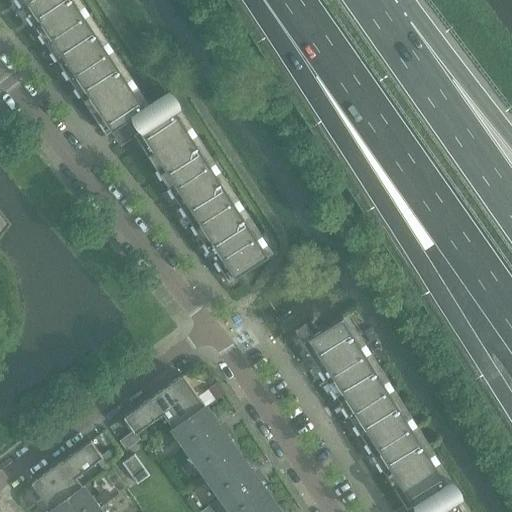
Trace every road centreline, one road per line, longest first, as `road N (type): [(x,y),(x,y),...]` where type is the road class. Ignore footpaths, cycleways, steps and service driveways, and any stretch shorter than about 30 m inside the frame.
road 1 (motorway): [(272,0),(321,100),(511,408)]
road 2 (motorway): [(289,0),(511,317)]
road 3 (residential): [(212,329),(0,69)]
road 4 (residential): [(0,478),(212,329)]
road 5 (motorway): [(511,201),(371,0)]
road 6 (residential): [(331,511),(212,329)]
road 7 (motorway): [(511,139),(420,23),(382,0)]
